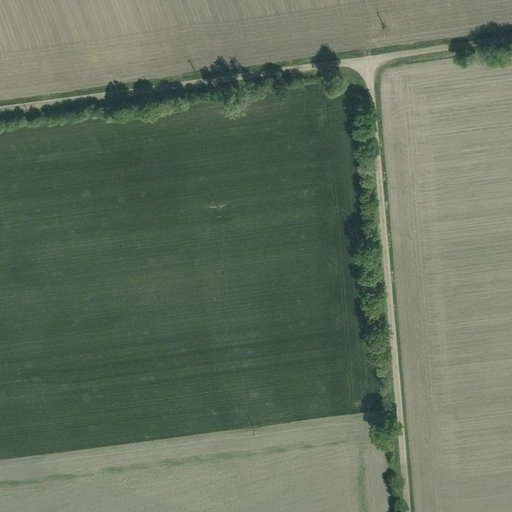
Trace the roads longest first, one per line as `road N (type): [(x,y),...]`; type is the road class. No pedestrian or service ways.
road 1 (residential): [(406,511),(369,61)]
road 2 (residential): [(369,61),(0,111)]
road 3 (residential): [(511,40),(369,61)]
